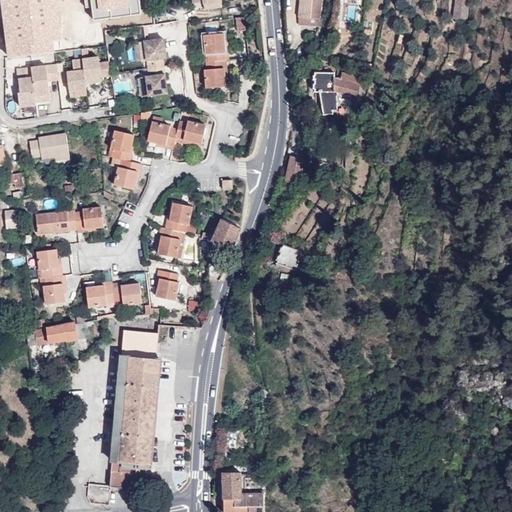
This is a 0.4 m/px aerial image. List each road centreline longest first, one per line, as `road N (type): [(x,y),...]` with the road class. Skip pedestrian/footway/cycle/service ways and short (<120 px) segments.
road 1 (primary): [(271,170),(213,345),(203,493)]
road 2 (residential): [(210,166),(166,173),(128,252),(84,255)]
road 3 (primary): [(271,0),(279,123),(271,170)]
road 4 (residential): [(210,166),(226,117),(190,97),(184,35)]
